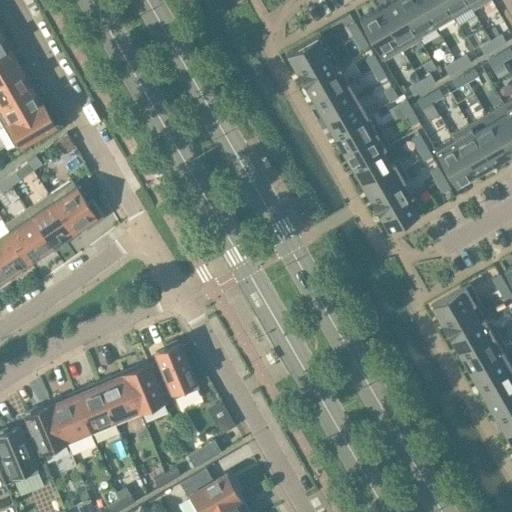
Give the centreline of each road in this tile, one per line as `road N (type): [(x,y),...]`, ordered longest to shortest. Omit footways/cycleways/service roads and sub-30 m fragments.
road 1 (secondary): [(88,0),(386,511)]
road 2 (secondary): [(435,511),(142,0)]
road 3 (residential): [(144,236),(10,0)]
road 4 (residential): [(303,511),(180,299)]
road 5 (residential): [(0,382),(70,341),(180,299)]
road 6 (residential): [(0,323),(144,236)]
